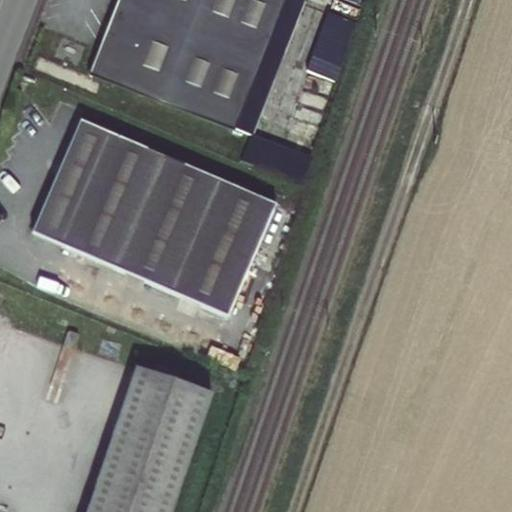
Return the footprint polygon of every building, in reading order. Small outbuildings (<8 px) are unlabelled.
[(122,0),(94,75),(235,129),(264,54),(282,61),(304,4),(293,0),(122,0)] [(358,24),(329,13),(307,70),(336,81),(358,24)] [(254,134),(282,61),(264,54),(235,129),(253,136),(254,134)] [(33,234),(228,318),(264,235),(276,206),(81,123),(33,234)] [(254,134),(253,136),(242,163),(301,185),(312,157),(254,134)] [(283,243),(264,235),(228,318),(248,326),(283,243)] [(154,377),(136,371),(88,511),(173,511),(212,397),(170,382),(173,373),(157,367),(154,377)]
